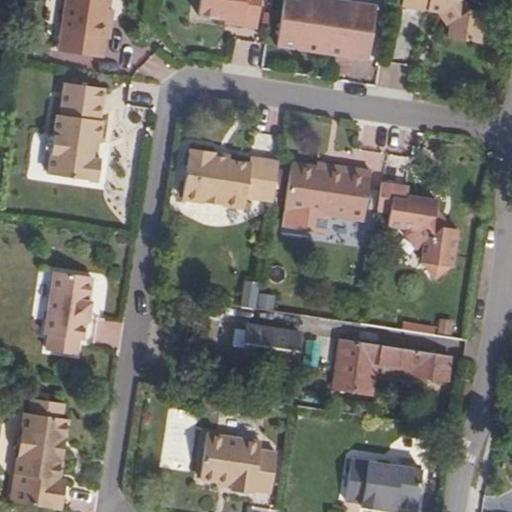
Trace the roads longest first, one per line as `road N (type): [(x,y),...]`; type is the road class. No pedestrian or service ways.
road 1 (residential): [(511,128),(204,78),(169,101),(109,496),(118,511)]
road 2 (residential): [(454,511),(463,459),(485,406),(510,213)]
